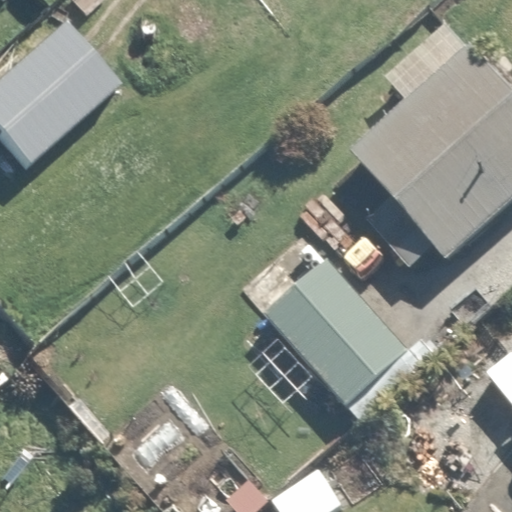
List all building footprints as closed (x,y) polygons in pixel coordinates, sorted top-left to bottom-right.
[(52,14),(0,58),(0,147),(15,166),(111,84),(52,14)] [(398,97),(341,147),(386,199),(359,223),(402,272),(432,245),(441,255),(511,193),(511,102),(447,27),(385,81),(398,97)] [(317,258),(259,310),(340,401),(398,350),(317,258)] [(511,348),(510,346),(475,376),(511,417),(511,348)] [(318,464),(262,502),(268,511),(329,511),(344,502),(318,464)]
